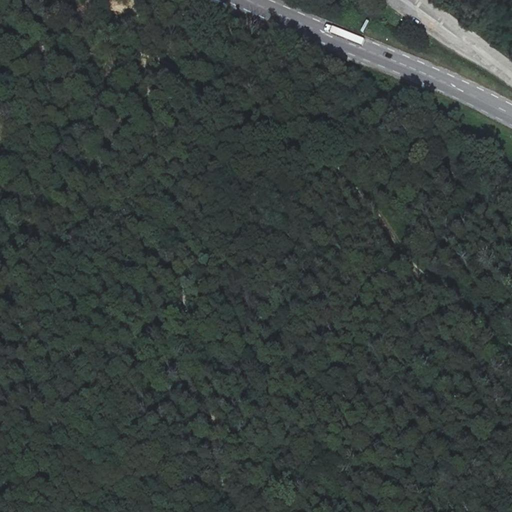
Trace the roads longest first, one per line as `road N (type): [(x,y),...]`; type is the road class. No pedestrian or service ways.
road 1 (track): [(511,351),(416,260),(385,210),(352,190),(331,164),(216,99),(182,68),(144,65)]
road 2 (primary): [(511,113),(247,0)]
road 3 (unclassified): [(511,74),(415,0)]
